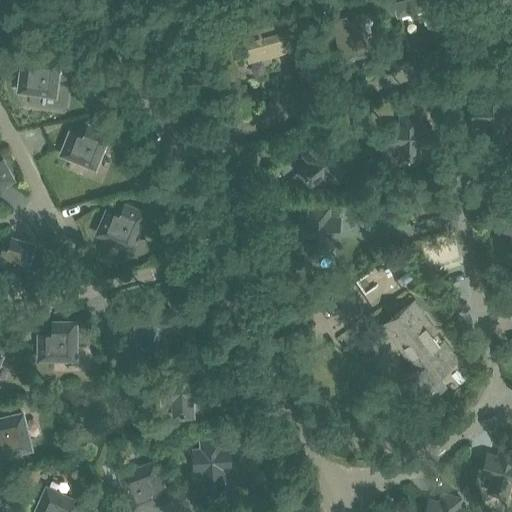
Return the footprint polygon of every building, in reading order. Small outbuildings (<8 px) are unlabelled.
[(352,6),(351,0),(336,0),(339,9),(352,6)] [(427,27),(441,23),(434,0),(400,0),(394,2),(397,16),(422,10),(427,27)] [(288,28),(305,24),(299,3),(283,7),(288,28)] [(341,57),(369,52),(362,12),(333,18),(341,57)] [(250,59),(291,48),(284,20),(243,31),(250,59)] [(21,64),(18,92),(58,97),(63,55),(37,52),(36,66),(21,64)] [(484,99),(474,99),(474,121),(484,121),(484,137),(505,137),(505,121),(511,120),(511,99),(505,99),(505,89),(484,89),(484,99)] [(398,123),(388,123),(388,144),(398,144),(398,161),(418,161),(418,144),(429,144),(429,123),(418,123),(418,112),(398,112),(398,123)] [(96,170),(112,131),(89,121),(83,134),(69,128),(58,154),(96,170)] [(323,145),(316,137),(300,152),(307,159),(294,170),(308,186),(320,175),(327,183),(343,168),(336,160),(344,153),(331,138),(323,145)] [(0,187),(17,178),(4,155),(0,157),(0,187)] [(132,249),(149,211),(125,200),(120,213),(106,206),(94,232),(132,249)] [(308,215),(297,215),(297,237),(307,237),(307,253),(328,253),(328,237),(338,237),(339,215),(328,215),(328,205),(308,204),(308,215)] [(511,216),(509,215),(503,236),(511,238),(511,243),(509,255),(511,255),(511,216)] [(0,275),(25,283),(37,242),(11,234),(7,247),(0,245),(0,275)] [(143,348),(165,349),(165,331),(173,331),(173,306),(165,306),(165,298),(143,298),(143,307),(133,307),(133,332),(143,332),(143,348)] [(391,316),(426,362),(405,377),(423,401),(444,385),(436,375),(456,360),(421,314),(425,311),(415,298),(391,316)] [(78,361),(78,319),(52,319),(52,332),(37,332),(37,361),(78,361)] [(173,419),(195,417),(194,400),(203,399),(202,375),(193,375),(192,367),(171,368),(171,377),(161,377),(163,402),(172,401),(173,419)] [(22,413),(0,418),(0,440),(4,440),(7,453),(31,448),(26,427),(22,413)] [(194,471),(203,471),(203,487),(226,486),(226,469),(233,468),(232,444),(222,444),(222,437),(200,437),(200,447),(193,447),(194,471)] [(495,453),(485,451),(479,472),(489,474),(485,490),(504,496),(509,480),(511,480),(511,447),(498,443),(495,453)] [(167,486),(156,458),(117,473),(132,511),(156,502),(152,492),(167,486)] [(77,511),(83,500),(46,483),(32,511),(77,511)] [(439,498),(429,495),(424,511),(467,511),(469,506),(459,503),(462,493),(442,488),(439,498)]
